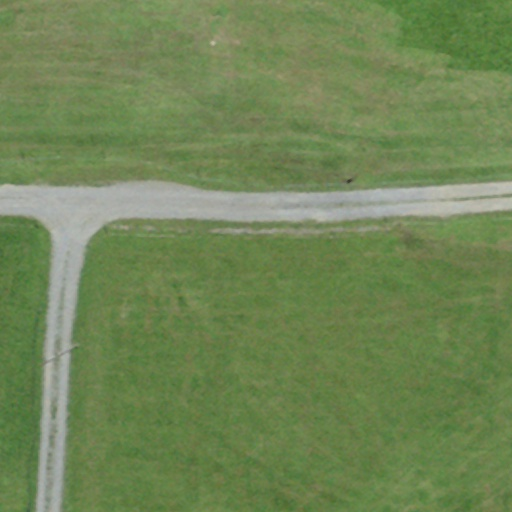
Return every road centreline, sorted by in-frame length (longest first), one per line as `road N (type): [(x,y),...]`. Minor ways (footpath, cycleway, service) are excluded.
road 1 (unclassified): [(0,200),(276,207),(511,195)]
road 2 (track): [(80,201),(56,336),(52,511)]
